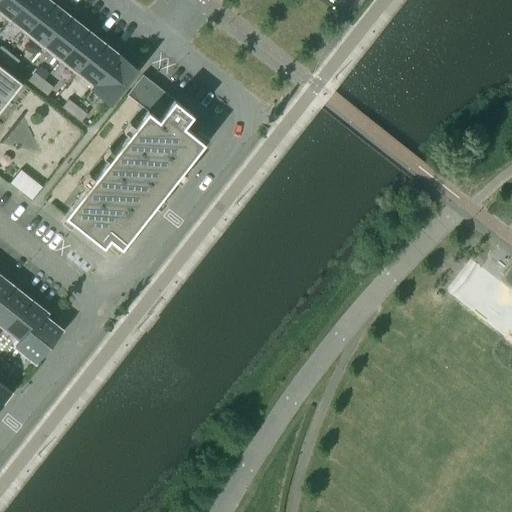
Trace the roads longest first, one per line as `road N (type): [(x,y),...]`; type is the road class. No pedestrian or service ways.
road 1 (residential): [(91,298),(124,279),(229,148),(242,117),(235,95),(157,38)]
road 2 (residential): [(0,438),(86,330),(91,298)]
